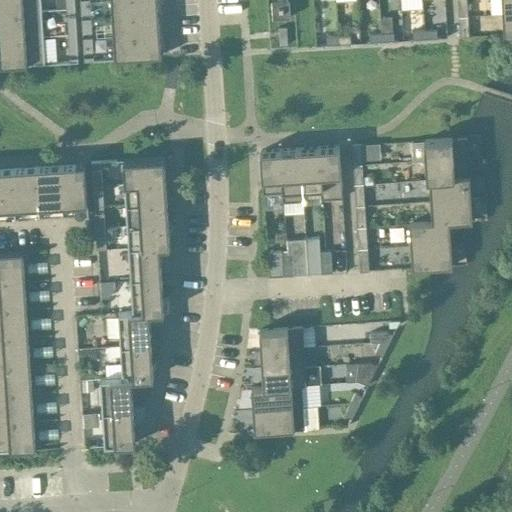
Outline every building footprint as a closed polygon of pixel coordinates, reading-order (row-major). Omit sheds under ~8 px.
[(0,0),(0,13),(41,11),(40,0),(0,0)] [(75,9),(74,0),(65,0),(66,10),(75,9)] [(158,16),(157,0),(114,0),(110,0),(112,19),(158,16)] [(290,17),(289,0),(271,0),(273,18),(290,17)] [(467,9),(466,0),(457,0),(458,10),(467,9)] [(511,0),(501,0),(503,13),(511,12),(511,0)] [(90,14),(89,2),(80,2),(81,14),(90,14)] [(0,39),(43,37),(41,11),(0,13),(0,39)] [(511,12),(503,13),(504,33),(511,32),(511,12)] [(159,36),(158,16),(112,19),(113,39),(159,36)] [(77,34),(75,17),(67,17),(68,35),(77,34)] [(91,33),(90,21),(82,22),(82,33),(91,33)] [(468,22),(459,23),(460,36),(469,36),(468,22)] [(287,26),(278,27),(279,44),(288,44),(287,26)] [(436,29),(424,30),(425,39),(437,38),(436,29)] [(425,39),(424,30),(412,31),(412,39),(425,39)] [(393,32),(381,33),(381,41),(394,41),(393,32)] [(381,41),(381,33),(369,34),(369,42),(381,41)] [(78,53),(77,34),(68,35),(69,53),(78,53)] [(350,35),(338,36),(338,44),(351,43),(350,35)] [(161,56),(159,36),(113,39),(114,59),(161,56)] [(338,44),(338,36),(325,36),(326,45),(338,44)] [(0,66),(45,63),(43,37),(0,39),(0,66)] [(93,52),(92,40),(83,41),(84,53),(93,52)] [(454,138),(424,140),(425,160),(455,158),(468,157),(466,137),(454,138)] [(360,144),(352,145),(352,158),(361,158),(360,144)] [(339,145),(318,147),(320,169),(321,190),(320,190),(321,199),(342,198),(340,167),(339,145)] [(320,169),(318,147),(299,148),(301,170),(302,191),(303,191),(320,190),(321,190),(320,169)] [(301,170),(299,148),(280,149),(281,171),(283,192),(282,192),(282,202),(304,200),(303,191),(302,191),(301,170)] [(281,171),(280,149),(260,151),(261,173),(263,193),(282,192),(283,192),(281,171)] [(165,180),(164,157),(123,159),(124,182),(165,180)] [(469,177),(468,157),(455,158),(425,160),(426,180),(429,180),(429,179),(456,177),(469,177)] [(85,162),(60,164),(62,204),(87,202),(85,162)] [(62,204),(60,164),(36,165),(38,205),(62,204)] [(38,205),(36,165),(12,167),(14,207),(38,205)] [(0,207),(14,207),(12,167),(0,167),(0,207)] [(102,184),(101,170),(91,170),(92,185),(102,184)] [(362,171),(353,171),(354,184),(363,183),(362,171)] [(470,198),(469,177),(456,177),(429,179),(429,180),(430,201),(470,198)] [(167,201),(165,180),(124,182),(126,204),(167,201)] [(364,199),(363,183),(354,184),(355,199),(364,199)] [(102,191),(93,192),(94,206),(103,205),(102,191)] [(472,221),(470,198),(430,201),(431,221),(449,220),(449,222),(472,221)] [(168,223),(167,201),(126,204),(127,225),(168,223)] [(365,211),(356,212),(357,226),(366,225),(365,211)] [(105,227),(104,213),(94,213),(95,228),(105,227)] [(450,242),(449,222),(449,220),(431,221),(409,223),(410,244),(450,242)] [(170,244),(168,223),(127,225),(129,247),(170,244)] [(366,239),(366,225),(357,226),(358,240),(366,239)] [(105,234),(96,235),(97,249),(106,248),(105,234)] [(319,236),(307,237),(310,273),(321,272),(321,261),(320,251),(319,236)] [(452,265),(450,242),(410,244),(412,268),(452,265)] [(170,246),(170,244),(129,247),(131,280),(162,278),(160,247),(170,246)] [(331,250),(320,251),(321,261),(331,261),(331,250)] [(0,282),(25,281),(23,251),(0,252),(0,282)] [(282,253),(270,254),(271,275),(283,274),(283,264),(282,253)] [(292,253),(282,253),(283,264),(293,263),(292,253)] [(367,254),(359,255),(360,271),(368,271),(367,254)] [(332,271),(331,261),(321,261),(321,272),(332,271)] [(294,274),(293,263),(283,264),(283,274),(294,274)] [(164,309),(162,278),(131,280),(133,311),(164,309)] [(0,310),(26,309),(25,281),(0,282),(0,310)] [(0,338),(28,337),(26,309),(0,310),(0,338)] [(164,311),(164,309),(133,311),(118,312),(120,345),(151,343),(149,312),(164,311)] [(302,326),(259,329),(261,349),(303,346),(302,326)] [(393,334),(385,330),(380,341),(387,345),(393,334)] [(0,366),(30,364),(28,337),(0,338),(0,366)] [(382,356),(387,345),(380,341),(374,352),(382,356)] [(153,374),(151,343),(120,345),(122,376),(153,374)] [(304,365),(303,346),(261,349),(262,368),(304,365)] [(372,376),(377,365),(370,361),(364,372),(372,376)] [(0,394),(32,393),(30,364),(0,366),(0,394)] [(306,385),(304,365),(262,368),(263,386),(263,387),(301,384),(301,386),(306,385)] [(153,377),(153,374),(122,376),(100,378),(102,411),(133,409),(131,378),(153,377)] [(302,407),(301,386),(301,384),(263,387),(263,386),(251,387),(252,409),(293,407),(293,408),(302,407)] [(357,407),(362,396),(354,392),(349,403),(357,407)] [(0,422),(34,420),(32,393),(0,394),(0,422)] [(351,418),(357,407),(349,403),(344,414),(351,418)] [(294,429),(293,408),(293,407),(252,409),(254,432),(294,429)] [(135,443),(133,409),(102,411),(105,445),(135,443)] [(0,451),(36,450),(34,420),(0,422),(0,451)]
